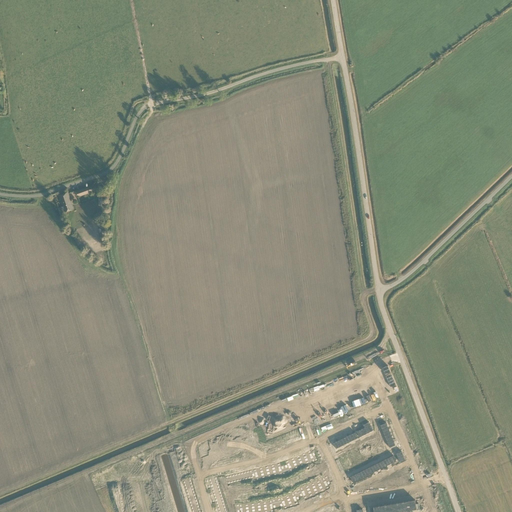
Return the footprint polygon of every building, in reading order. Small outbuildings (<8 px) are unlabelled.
[(97,189),(95,183),(91,184),(92,187),(91,187),(90,186),(76,191),(78,197),(92,192),(92,191),(97,189)] [(74,209),(68,192),(59,195),(63,206),(64,206),(66,212),(74,209)] [(365,426),(357,430),(360,435),(374,428),(370,421),(363,424),(365,426)] [(385,422),(379,424),(384,436),(390,433),(389,431),(385,422)] [(351,432),(343,436),(346,442),(357,437),(354,431),(351,432)] [(390,433),(384,436),(389,447),(394,444),(393,442),(390,433)] [(340,438),(332,442),(335,447),(346,442),(343,436),(340,438)] [(402,449),(395,452),(398,459),(405,456),(402,449)] [(308,451),(303,454),(306,462),(312,460),(312,461),(315,459),(312,453),(310,454),(308,451)] [(303,454),(297,456),(301,465),(306,462),(303,454)] [(393,455),(382,460),(385,466),(387,465),(396,461),(393,455)] [(297,456),(291,459),(295,467),(301,465),(297,456)] [(287,464),(285,465),(287,471),(290,470),(290,469),(295,467),(291,459),(286,461),(287,464)] [(382,460),(371,466),(374,471),(377,470),(385,466),(382,460)] [(277,464),(271,465),(273,474),(279,473),(282,473),(281,466),(277,466),(277,464)] [(271,465),(265,466),(267,475),(273,474),(271,465)] [(371,466),(360,471),(363,477),(366,476),(374,471),(371,466)] [(253,471),(251,472),(252,478),(252,479),(255,478),(261,476),(259,467),(253,469),(253,471)] [(244,471),(235,473),(236,479),(248,476),(246,470),(244,471)] [(360,471),(349,476),(352,482),(355,481),(363,477),(360,471)] [(232,474),(223,477),(225,483),(236,479),(235,473),(232,474)] [(323,479),(317,482),(321,490),(326,487),(325,485),(328,484),(325,478),(325,477),(322,478),(323,479)] [(216,478),(207,481),(209,487),(212,486),(214,494),(220,492),(216,478)] [(189,480),(183,482),(187,494),(193,492),(192,489),(189,480)] [(317,482),(312,484),(315,493),(321,490),(317,482)] [(312,484),(306,487),(310,495),(315,493),(312,484)] [(300,488),(297,489),(301,496),(303,494),(305,498),(310,495),(306,487),(301,489),(300,488)] [(193,492),(187,494),(190,505),(196,504),(195,501),(193,492)] [(214,494),(211,495),(213,501),(216,500),(219,509),(225,507),(220,492),(214,494)] [(292,495),(286,497),(290,506),(296,503),(295,500),(297,499),(294,492),(292,494),(292,495)] [(280,499),(277,500),(280,507),(283,506),(285,508),(290,506),(286,497),(280,500),(280,499)] [(416,499),(409,500),(410,504),(411,509),(417,509),(420,509),(419,502),(416,503),(416,499)] [(269,503),(262,504),(262,511),(269,511),(269,509),(272,508),(271,502),(268,502),(269,503)]
